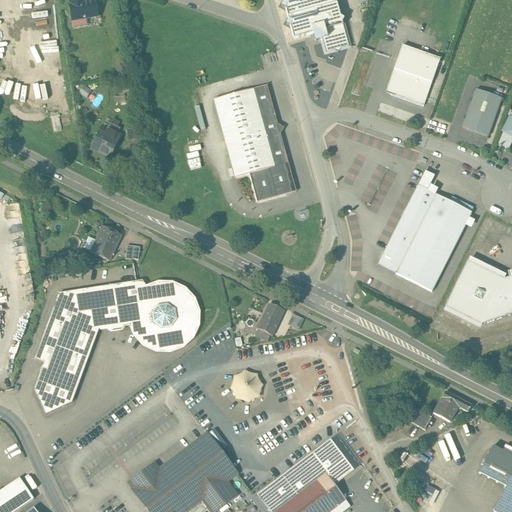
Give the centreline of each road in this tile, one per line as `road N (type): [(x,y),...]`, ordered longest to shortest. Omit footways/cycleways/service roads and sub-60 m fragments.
road 1 (primary): [(0,143),(315,296)]
road 2 (unclassified): [(505,194),(499,178),(424,138),(352,115),(307,121)]
road 3 (primary): [(315,296),(511,401)]
road 4 (unclassified): [(315,296),(337,233),(307,121)]
road 5 (unclassified): [(0,407),(60,511)]
